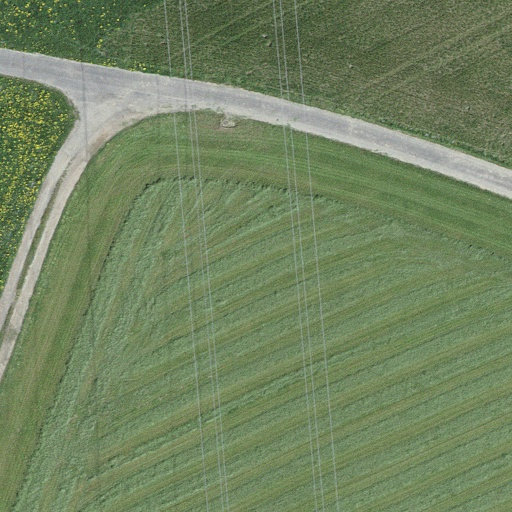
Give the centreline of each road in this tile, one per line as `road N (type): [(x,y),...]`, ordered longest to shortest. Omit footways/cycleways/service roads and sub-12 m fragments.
road 1 (track): [(0,62),(323,122),(511,185)]
road 2 (track): [(120,82),(58,188),(0,342)]
